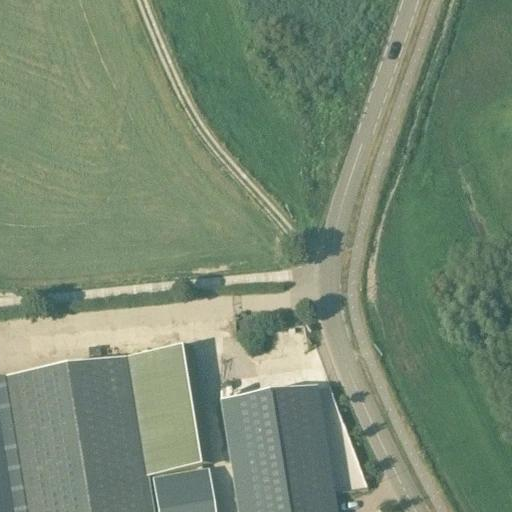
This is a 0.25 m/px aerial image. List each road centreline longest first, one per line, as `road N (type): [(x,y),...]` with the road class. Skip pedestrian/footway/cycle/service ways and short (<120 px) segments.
road 1 (unclassified): [(329,275),(0,304)]
road 2 (track): [(330,257),(294,238),(200,131),(141,0)]
road 3 (tertiary): [(329,275),(354,158),(411,0)]
road 4 (tertiary): [(425,511),(356,390),(332,325),(329,275)]
